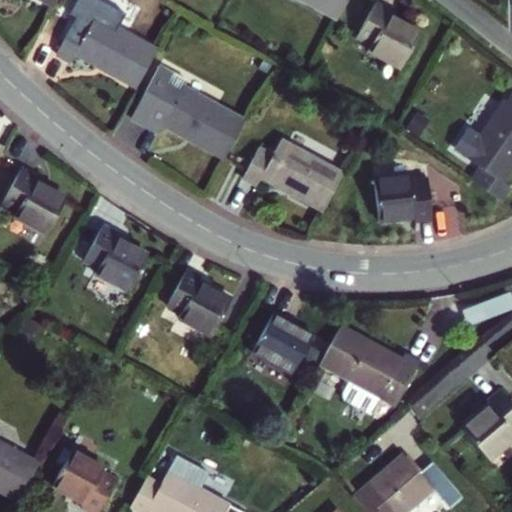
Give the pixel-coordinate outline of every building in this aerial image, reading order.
[(33,0),(57,12),(62,0),(33,0)] [(304,0),(342,19),(351,0),(304,0)] [(405,64),(424,29),(393,13),(396,8),(379,0),(378,0),(360,34),(374,41),(371,47),(405,64)] [(138,90),(158,52),(82,13),(59,58),(74,66),(80,53),(109,67),(106,73),(138,90)] [(198,148),(230,164),(251,127),(158,80),(134,124),(166,140),(172,127),(201,143),(198,148)] [(511,103),(510,103),(509,102),(472,162),(487,171),(479,183),(508,202),(511,196),(511,184),(504,179),(511,165),(511,103)] [(330,215),(346,183),(348,177),(287,146),(279,161),(264,154),(249,184),(265,192),(272,179),(301,193),(298,199),(330,215)] [(45,234),(63,198),(34,181),(36,177),(22,169),(2,205),(12,211),(11,214),(45,234)] [(413,175),(375,179),(380,222),(417,218),(417,222),(435,219),(429,178),(414,180),(413,175)] [(101,223),(82,260),(93,267),(91,271),(124,290),(145,252),(114,235),(116,232),(101,223)] [(198,276),(185,268),(164,303),(176,310),(173,314),(206,333),(226,297),(196,280),(198,276)] [(311,333),(272,311),(249,352),(288,374),(311,333)] [(318,362),(391,405),(415,363),(401,355),(396,366),(366,349),(370,344),(338,326),(318,362)] [(482,404),(455,429),(482,460),(510,436),(507,432),(511,427),(511,413),(492,391),(479,402),(482,404)] [(0,491),(16,500),(36,463),(0,442),(0,491)] [(60,465),(69,450),(62,447),(54,461),(60,465)] [(60,465),(50,484),(81,502),(79,506),(90,511),(94,511),(113,478),(101,471),(103,467),(70,448),(69,450),(60,465)] [(231,511),(196,491),(206,476),(174,457),(157,486),(144,479),(128,508),(134,511),(144,511),(145,511),(149,505),(160,511),(231,511)] [(424,465),(413,475),(397,457),(352,496),(365,511),(405,511),(427,493),(443,511),(455,501),(424,465)]
